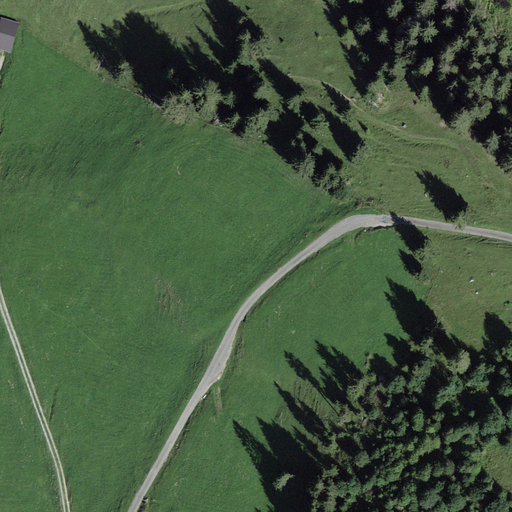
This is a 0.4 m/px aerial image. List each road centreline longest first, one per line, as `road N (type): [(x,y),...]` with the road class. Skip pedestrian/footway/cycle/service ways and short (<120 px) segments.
road 1 (residential): [(511,238),(383,218),(332,232),(245,307),(132,511)]
road 2 (track): [(0,297),(67,511)]
